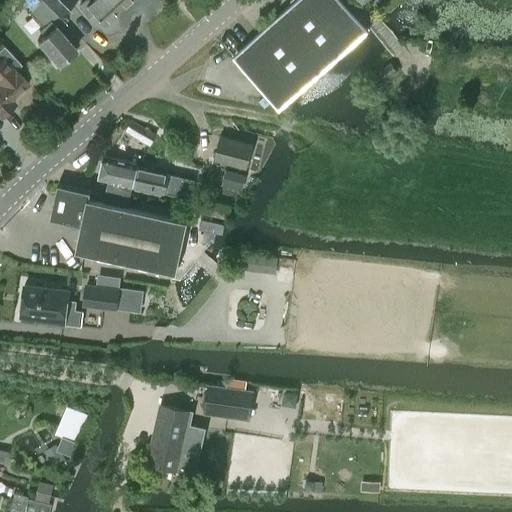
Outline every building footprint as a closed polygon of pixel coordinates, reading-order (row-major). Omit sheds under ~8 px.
[(31,10),(28,12),(29,13),(33,17),(40,24),(44,29),(40,32),(44,36),(37,42),(57,65),(76,50),(56,26),(61,21),(62,20),(41,0),(40,0),(39,1),(31,10)] [(42,0),(58,16),(73,0),(79,7),(88,18),(94,13),(104,25),(121,11),(111,0),(42,0)] [(111,0),(121,11),(133,0),(111,0)] [(279,107),(369,29),(344,0),(292,0),(232,53),(279,107)] [(0,116),(16,101),(13,98),(28,84),(15,70),(20,65),(2,46),(0,47),(0,116)] [(391,62),(379,70),(387,80),(398,71),(391,62)] [(128,130),(127,132),(150,145),(156,133),(154,133),(154,132),(139,124),(134,121),(132,123),(128,130)] [(220,135),(213,158),(246,168),(253,144),(220,135)] [(102,161),(99,178),(108,180),(106,190),(104,200),(128,205),(130,196),(132,185),(136,166),(137,163),(107,156),(104,155),(102,161)] [(136,166),(132,185),(190,197),(194,178),(136,166)] [(127,206),(128,205),(104,200),(104,201),(88,198),(90,190),(58,183),(51,216),(82,222),(77,248),(176,269),(187,219),(127,206)] [(194,214),(224,219),(227,201),(197,196),(194,214)] [(204,229),(202,239),(214,241),(216,232),(222,233),(224,223),(201,218),(199,228),(204,229)] [(236,268),(243,269),(275,272),(277,255),(244,252),(244,255),(238,254),(236,268)] [(87,283),(84,303),(95,305),(116,307),(118,308),(120,287),(121,283),(122,278),(103,275),(102,283),(101,285),(87,283)] [(65,323),(69,289),(25,283),(21,314),(38,316),(38,320),(65,323)] [(249,415),(252,390),(209,384),(205,408),(249,415)] [(67,405),(55,432),(75,441),(87,414),(67,405)] [(177,469),(190,411),(161,405),(158,418),(160,419),(154,450),(151,449),(148,462),(177,469)] [(8,450),(0,448),(0,462),(5,464),(8,450)]
